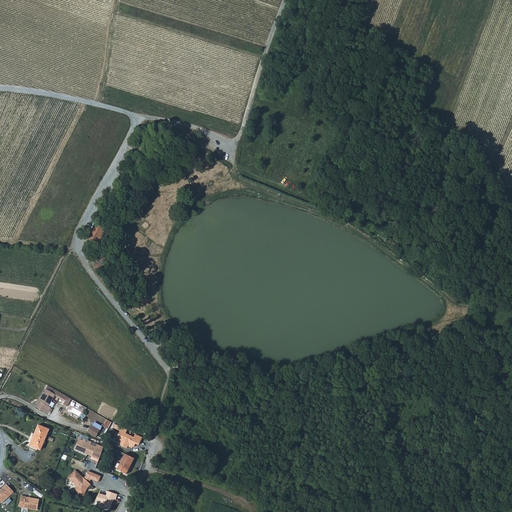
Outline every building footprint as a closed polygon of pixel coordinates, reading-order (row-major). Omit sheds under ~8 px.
[(97,223),(89,239),(99,244),(107,227),(97,223)] [(104,255),(97,256),(99,268),(106,267),(104,255)] [(50,410),(52,411),(54,409),(49,406),(56,394),(59,390),(49,384),(36,406),(48,413),(50,410)] [(56,394),(66,400),(69,395),(59,390),(56,394)] [(64,403),(68,405),(72,397),(69,395),(66,400),(64,403)] [(106,419),(103,426),(108,428),(111,422),(106,419)] [(101,429),(92,424),(88,431),(97,436),(101,429)] [(38,425),(34,434),(32,433),(26,446),(29,447),(30,446),(40,450),(49,429),(38,425)] [(133,436),(120,429),(116,437),(121,439),(119,443),(126,447),(127,444),(128,443),(132,445),(133,446),(135,443),(138,445),(140,440),(133,436)] [(104,447),(80,437),(75,450),(92,456),(93,454),(101,457),(104,447)] [(134,458),(125,453),(117,469),(126,474),(134,458)] [(84,478),(75,470),(68,478),(77,486),(74,492),(83,496),(86,491),(86,488),(87,488),(91,485),(88,482),(84,478)] [(101,476),(88,471),(87,475),(91,479),(98,482),(101,476)] [(15,492),(7,484),(0,489),(0,500),(3,503),(15,492)] [(106,495),(99,493),(96,502),(103,504),(102,508),(110,510),(114,499),(116,499),(117,494),(107,491),(106,495)] [(40,499),(22,496),(20,507),(38,511),(40,499)]
